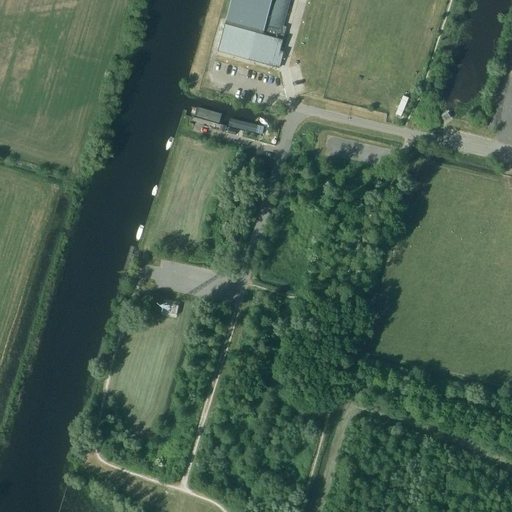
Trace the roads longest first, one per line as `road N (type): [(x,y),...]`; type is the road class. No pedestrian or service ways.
road 1 (unclassified): [(282,153),(295,107),(511,158)]
road 2 (unclassified): [(230,288),(239,291),(282,153)]
